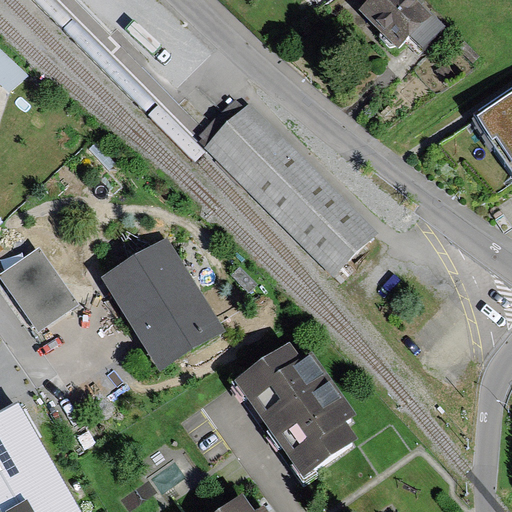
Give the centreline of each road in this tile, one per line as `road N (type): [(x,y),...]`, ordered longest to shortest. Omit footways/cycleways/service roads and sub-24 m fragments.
road 1 (unclassified): [(430,206),(185,0)]
road 2 (residential): [(215,407),(290,511)]
